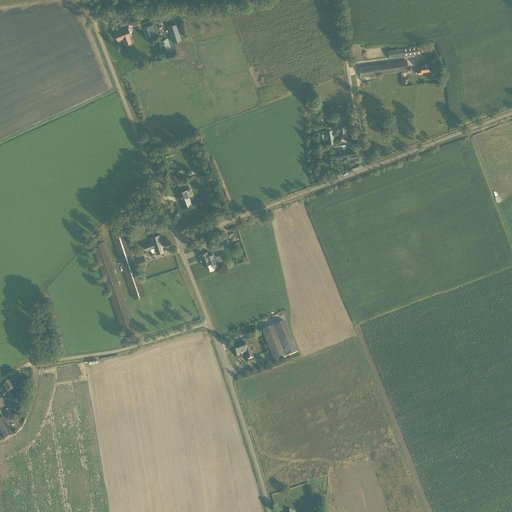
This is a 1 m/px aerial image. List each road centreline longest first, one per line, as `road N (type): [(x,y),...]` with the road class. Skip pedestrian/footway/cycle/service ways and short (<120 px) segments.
road 1 (unclassified): [(177,240),(91,9),(78,0)]
road 2 (unclassified): [(177,240),(364,170)]
road 3 (unclassified): [(269,511),(209,323)]
road 4 (unclassified): [(31,364),(111,352),(209,323)]
road 5 (track): [(259,0),(93,14)]
road 6 (unclassified): [(364,170),(511,113)]
